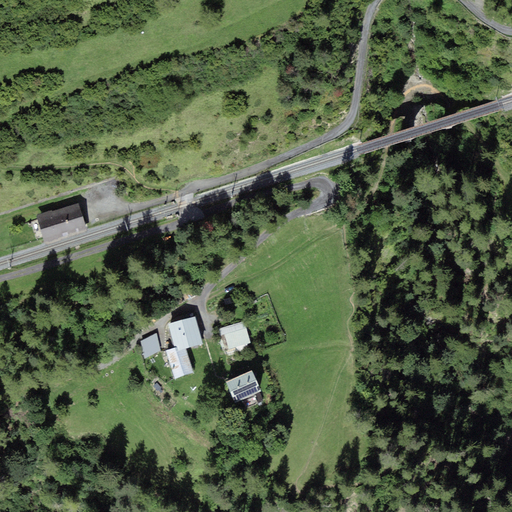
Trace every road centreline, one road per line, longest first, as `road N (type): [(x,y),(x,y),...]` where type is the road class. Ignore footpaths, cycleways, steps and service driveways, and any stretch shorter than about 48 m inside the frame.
road 1 (track): [(190,217),(311,182),(324,183),(327,192),(273,226),(164,320),(161,339)]
road 2 (unclassified): [(377,0),(344,120),(183,193)]
road 3 (track): [(342,224),(369,194),(396,109),(415,86),(441,93),(511,173)]
road 4 (track): [(190,217),(0,278)]
road 5 (track): [(198,302),(342,224)]
